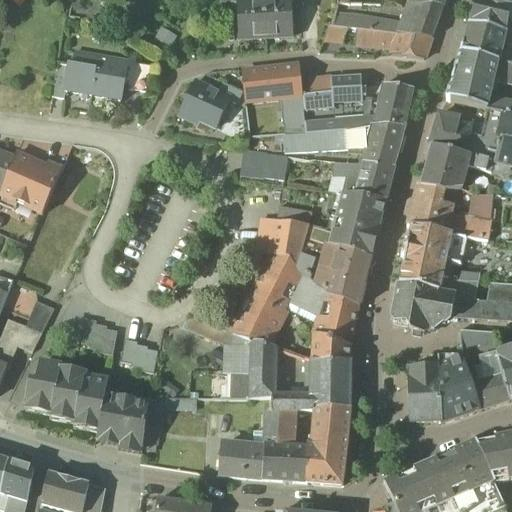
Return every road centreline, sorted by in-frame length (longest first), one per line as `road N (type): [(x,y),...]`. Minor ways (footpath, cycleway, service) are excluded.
road 1 (residential): [(432,79),(384,291),(354,497)]
road 2 (residential): [(141,149),(167,86),(191,71),(301,61),(432,79)]
road 3 (residential): [(354,497),(327,504),(216,497),(118,476)]
road 4 (residential): [(511,424),(398,458),(354,497)]
road 5 (residential): [(0,124),(141,149)]
road 6 (residential): [(118,476),(0,437)]
